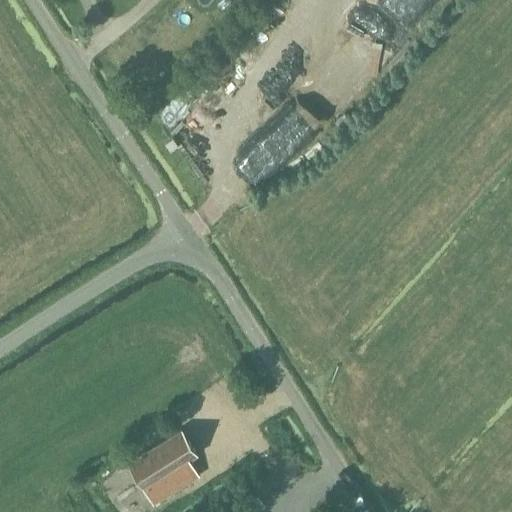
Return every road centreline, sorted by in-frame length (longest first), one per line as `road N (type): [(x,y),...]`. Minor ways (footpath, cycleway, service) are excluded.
road 1 (unclassified): [(365,511),(186,237)]
road 2 (unclassified): [(186,237),(30,0)]
road 3 (unclassified): [(0,354),(186,237)]
